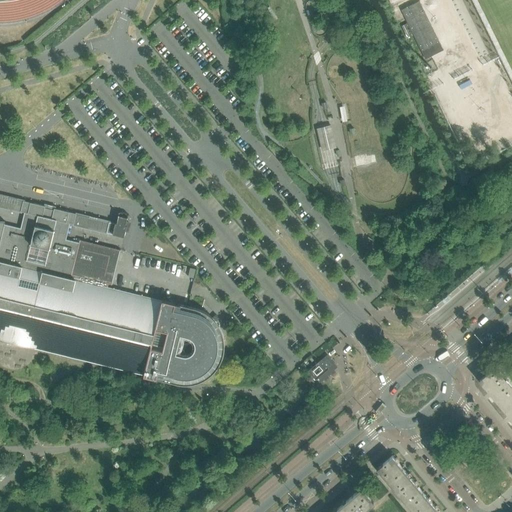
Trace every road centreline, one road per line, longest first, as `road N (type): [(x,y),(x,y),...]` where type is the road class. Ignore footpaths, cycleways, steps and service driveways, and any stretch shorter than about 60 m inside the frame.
road 1 (unclassified): [(105,44),(357,335),(390,391)]
road 2 (unclassified): [(416,368),(368,326),(118,33)]
road 3 (tertiary): [(386,405),(260,511)]
road 4 (tertiary): [(282,511),(392,418)]
